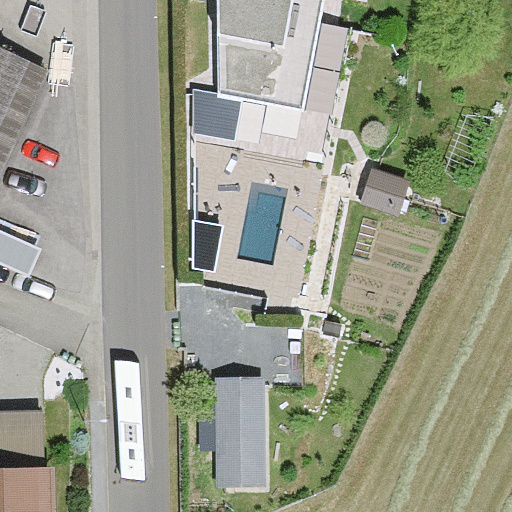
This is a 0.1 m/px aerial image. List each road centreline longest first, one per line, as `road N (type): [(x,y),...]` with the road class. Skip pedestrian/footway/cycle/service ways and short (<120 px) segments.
road 1 (tertiary): [(131,0),(141,511)]
road 2 (unknown): [(138,360),(0,320)]
